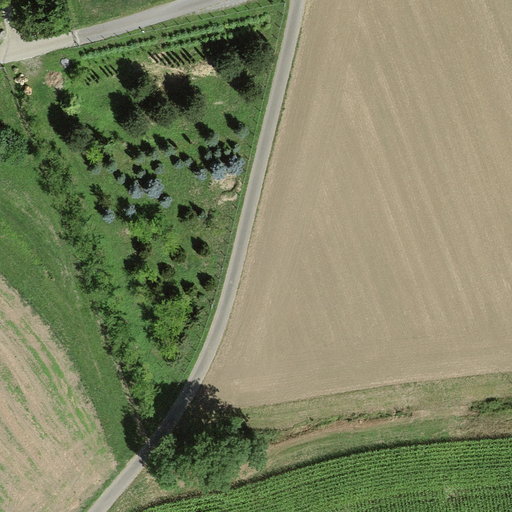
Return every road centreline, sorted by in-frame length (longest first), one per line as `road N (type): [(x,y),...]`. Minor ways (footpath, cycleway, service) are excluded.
road 1 (track): [(100,511),(191,391),(217,331),(301,0)]
road 2 (track): [(184,0),(0,49)]
